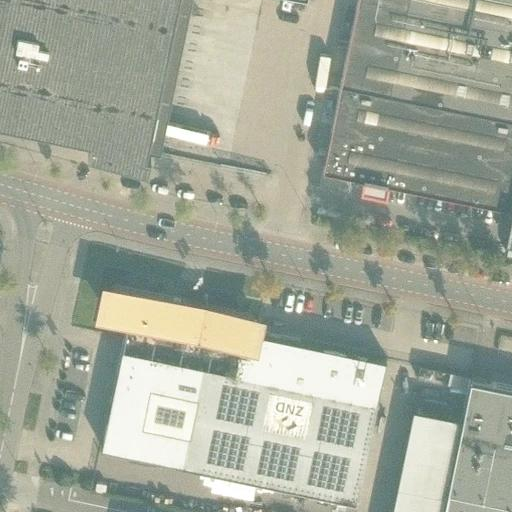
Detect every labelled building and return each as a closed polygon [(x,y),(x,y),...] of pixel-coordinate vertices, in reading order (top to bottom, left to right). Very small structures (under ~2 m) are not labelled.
[(0,0),(0,116),(89,135),(87,149),(147,165),(148,163),(143,162),(145,149),(157,151),(188,0),(0,0)] [(331,126),(322,170),(363,178),(361,187),(385,191),(387,183),(511,208),(505,237),(511,238),(511,0),(357,0),(354,15),(349,40),(345,59),(337,100),(331,126)] [(100,444),(100,447),(334,496),(344,447),(365,452),(376,401),(355,397),(364,354),(249,329),(252,315),(115,286),(108,316),(127,320),(100,444)] [(385,358),(364,354),(355,397),(376,401),(385,358)] [(446,384),(467,389),(469,378),(470,376),(448,371),(446,384)] [(455,449),(441,511),(511,511),(511,387),(491,383),(469,378),(467,389),(461,417),(459,429),(455,449)] [(413,407),(392,505),(423,511),(441,511),(461,417),(413,407)] [(355,500),(365,452),(344,447),(334,496),(355,500)]
